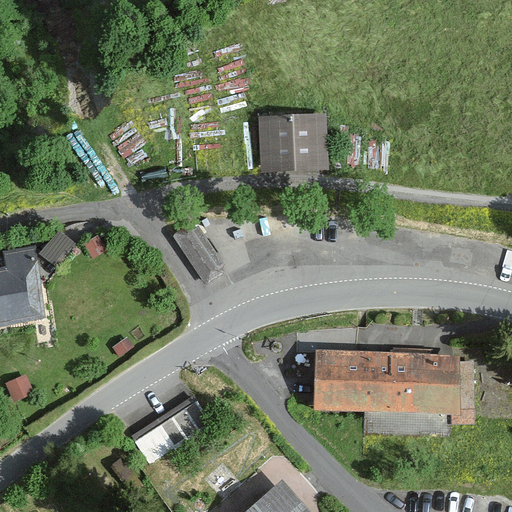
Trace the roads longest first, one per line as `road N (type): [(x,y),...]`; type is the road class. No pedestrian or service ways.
road 1 (residential): [(133,203),(187,188),(310,180),(511,205)]
road 2 (tertiary): [(211,335),(279,306),(359,294),(454,295),(511,306)]
road 3 (tertiary): [(0,478),(211,335)]
road 4 (unclassified): [(371,511),(211,335)]
road 5 (residential): [(211,335),(195,296),(133,203)]
road 6 (residential): [(133,203),(0,225)]
